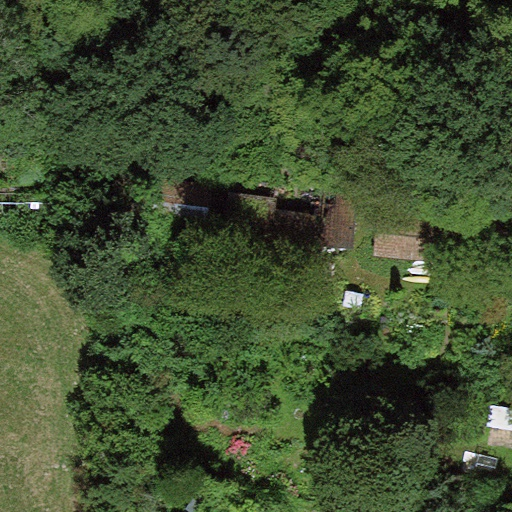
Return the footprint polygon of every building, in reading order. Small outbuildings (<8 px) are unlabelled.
[(216,185),(163,180),(160,204),(213,210),(216,185)] [(414,202),(385,199),(379,256),(414,260),(415,251),(481,258),(484,226),(412,218),(414,202)] [(315,217),(279,212),(276,232),(273,261),(309,266),(315,217)] [(148,246),(210,253),(214,224),(152,216),(148,246)] [(210,253),(273,261),(276,232),(214,224),(210,253)]
